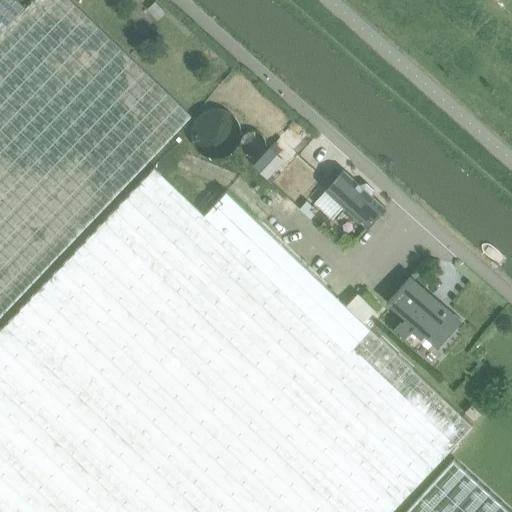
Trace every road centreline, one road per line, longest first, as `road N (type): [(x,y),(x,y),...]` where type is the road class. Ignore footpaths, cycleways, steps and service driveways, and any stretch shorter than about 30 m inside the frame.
road 1 (residential): [(511,297),(181,0)]
road 2 (unknown): [(511,124),(478,115),(348,0)]
